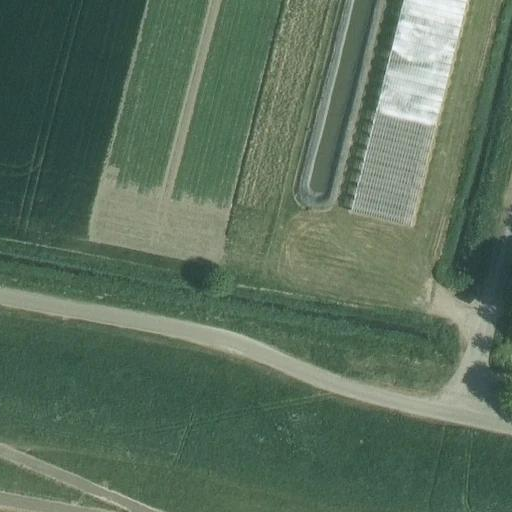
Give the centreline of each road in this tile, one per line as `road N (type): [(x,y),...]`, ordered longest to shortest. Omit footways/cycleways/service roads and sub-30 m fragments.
road 1 (unclassified): [(462,415),(342,388),(236,342),(0,296)]
road 2 (unclassified): [(462,415),(511,236)]
